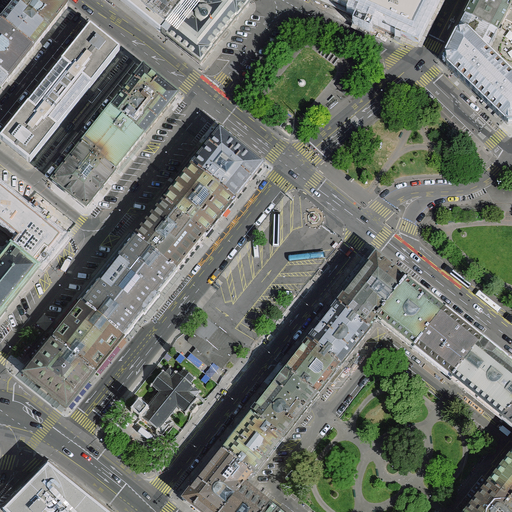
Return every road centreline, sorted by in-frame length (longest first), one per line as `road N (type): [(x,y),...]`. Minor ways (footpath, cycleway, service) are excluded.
road 1 (tertiary): [(143,505),(368,225)]
road 2 (tertiary): [(295,167),(64,442)]
road 3 (residential): [(144,45),(31,186)]
road 4 (residential): [(96,238),(210,100)]
road 5 (residential): [(416,67),(295,167)]
road 6 (residential): [(0,356),(96,238)]
road 7 (residential): [(0,115),(92,3)]
road 8 (residential): [(287,2),(416,67)]
road 9 (residential): [(416,67),(511,157)]
road 10 (residential): [(287,2),(210,100)]
